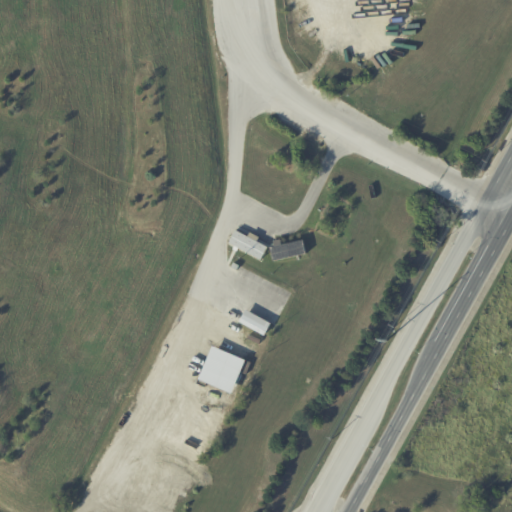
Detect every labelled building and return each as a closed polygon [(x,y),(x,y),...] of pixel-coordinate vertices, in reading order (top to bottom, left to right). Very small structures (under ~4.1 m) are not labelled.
[(251,236),(252,234),(261,239),(258,243),(269,249),(262,261),(230,244),(237,232),(249,239),(251,236)] [(273,260),(270,247),(303,240),(306,253),(273,260)] [(260,324),(271,330),(267,337),(242,323),(246,316),(260,324)] [(255,335),(267,341),(265,346),(253,340),(255,335)] [(199,378),(213,346),(246,361),(232,393),(199,378)]
